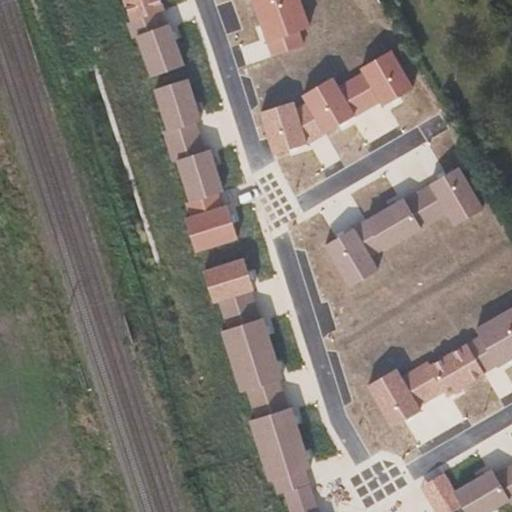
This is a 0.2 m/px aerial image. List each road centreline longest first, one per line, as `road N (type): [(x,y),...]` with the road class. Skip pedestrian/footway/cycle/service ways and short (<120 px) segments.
road 1 (residential): [(511,415),(389,482),(368,474),(336,423),(271,223)]
road 2 (residential): [(271,223),(197,0)]
road 3 (residential): [(271,223),(426,129)]
